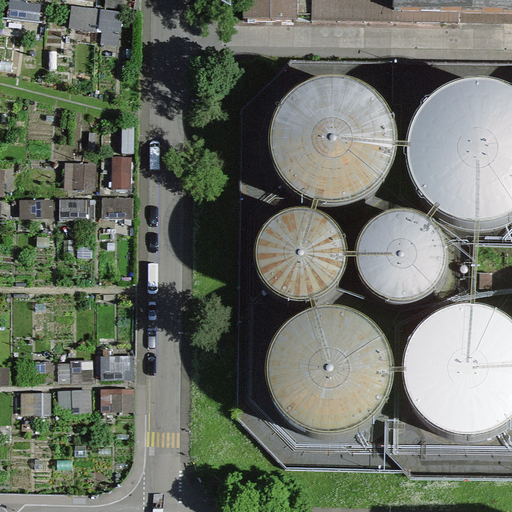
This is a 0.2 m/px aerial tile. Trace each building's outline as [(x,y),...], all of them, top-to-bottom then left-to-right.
[(511,0),(386,0),(387,8),(511,10),(511,0)] [(344,92),(321,87),(300,91),(280,102),(266,118),(258,139),(259,166),(268,186),(283,202),(303,211),(316,214),(338,211),(358,202),(373,186),(383,164),(383,142),(376,121),(363,104),(344,92)] [(398,132),(393,157),(397,186),(410,207),(430,223),(453,231),(478,230),(501,222),(511,212),(511,107),(501,98),(477,89),(455,89),(432,96),(412,111),(398,132)] [(401,221),(384,219),(369,223),(357,232),(348,244),(344,259),(345,273),(351,288),(361,299),(375,306),(389,308),(404,305),(417,296),(427,284),(432,269),(431,253),(425,239),(415,228),(401,221)] [(303,225),(295,222),(280,220),(265,224),(252,233),(243,246),(239,267),(242,282),(251,295),(263,304),(274,308),(290,309),(304,304),(317,294),(326,277),(328,262),(324,247),(315,234),(303,225)] [(479,320),(456,315),(430,319),(410,331),(396,349),(388,371),(389,394),(395,412),(410,430),(429,442),(452,447),(477,443),(497,432),(511,414),(511,412),(511,348),(499,332),(479,320)] [(325,319),(303,320),(288,325),(271,337),(258,355),(253,376),(255,398),(266,420),(282,435),(303,443),(324,444),(343,438),(361,426),(373,408),(379,387),(374,358),(363,339),(346,326),(325,319)]
